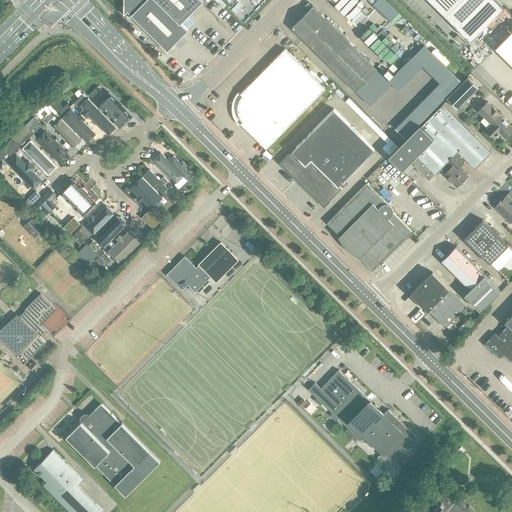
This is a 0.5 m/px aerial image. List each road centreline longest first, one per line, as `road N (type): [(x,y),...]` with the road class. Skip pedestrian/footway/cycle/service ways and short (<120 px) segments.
road 1 (unclassified): [(241,174),(71,339),(57,391),(0,455)]
road 2 (unclassified): [(371,302),(511,161)]
road 3 (tertiary): [(511,442),(371,302)]
road 4 (tertiary): [(371,302),(241,174)]
road 5 (tertiary): [(176,108),(66,0)]
road 6 (unclassified): [(176,108),(285,0)]
